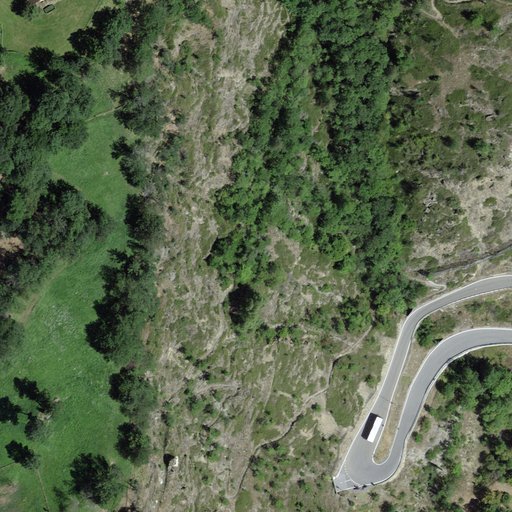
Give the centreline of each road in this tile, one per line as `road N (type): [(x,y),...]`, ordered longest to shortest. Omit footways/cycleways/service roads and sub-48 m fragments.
road 1 (tertiary): [(366,471),(362,447),(412,319),(474,289),(511,281)]
road 2 (tertiary): [(511,338),(470,338),(445,349),(415,394),(391,469),(379,476),(366,471)]
